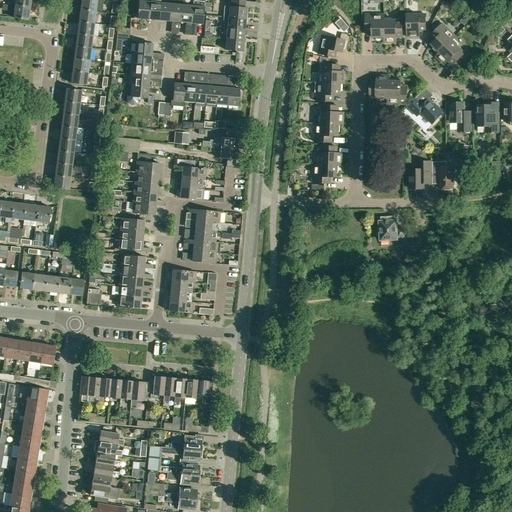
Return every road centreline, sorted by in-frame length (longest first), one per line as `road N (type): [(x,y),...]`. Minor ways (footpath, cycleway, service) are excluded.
road 1 (residential): [(354,201),(362,66),(414,62),(443,86),(511,87)]
road 2 (residential): [(0,181),(33,185),(53,36),(0,30)]
road 3 (residential): [(59,511),(76,322)]
road 4 (tertiary): [(226,511),(242,334)]
road 5 (tertiary): [(242,334),(256,199)]
road 6 (residential): [(157,328),(163,264),(178,249),(182,204)]
road 7 (tertiary): [(256,199),(269,73)]
